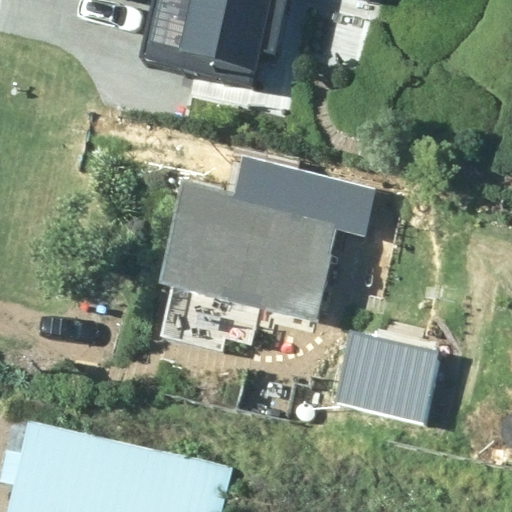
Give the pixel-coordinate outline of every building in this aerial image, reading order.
[(511,71),(488,65),(477,108),(511,116),(511,71)] [(155,286),(311,321),(333,219),(177,185),(155,286)] [(389,375),(338,373),(336,427),(387,429),(389,375)] [(275,406),(300,408),(301,384),(276,382),(275,406)] [(217,511),(228,465),(24,423),(5,511),(217,511)]
